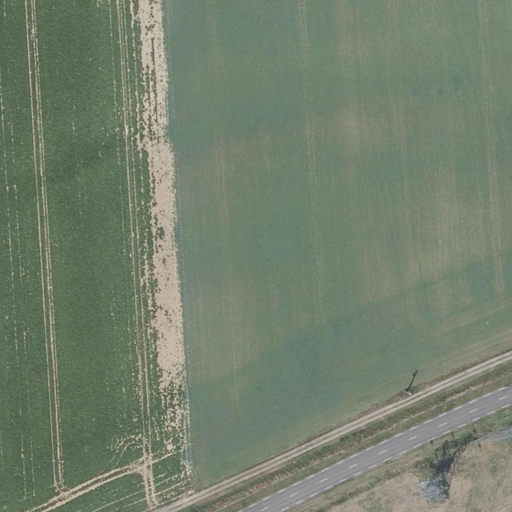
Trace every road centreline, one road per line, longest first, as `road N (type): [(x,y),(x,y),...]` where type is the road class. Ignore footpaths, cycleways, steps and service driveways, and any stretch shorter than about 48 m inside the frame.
road 1 (track): [(155,511),(511,356)]
road 2 (secondary): [(256,511),(511,395)]
